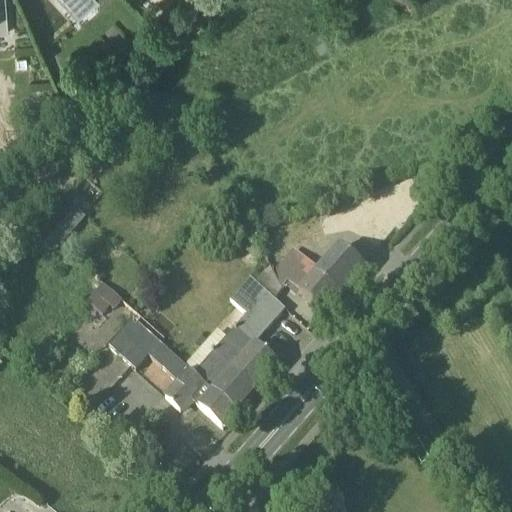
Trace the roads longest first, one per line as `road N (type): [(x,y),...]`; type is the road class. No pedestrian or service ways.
road 1 (secondary): [(206,511),(511,166)]
road 2 (residential): [(0,233),(208,0)]
